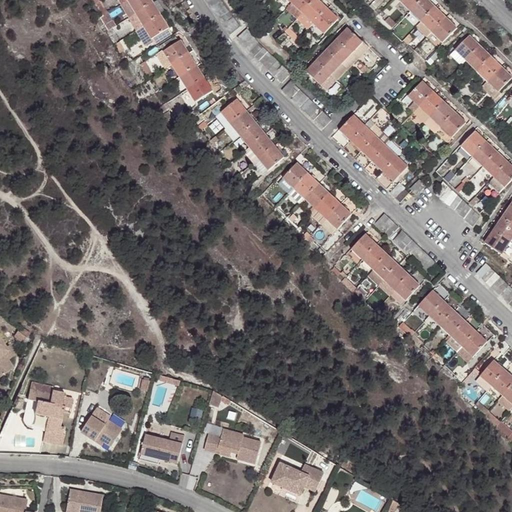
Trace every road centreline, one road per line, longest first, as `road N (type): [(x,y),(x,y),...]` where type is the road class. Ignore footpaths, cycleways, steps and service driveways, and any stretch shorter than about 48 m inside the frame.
road 1 (residential): [(322,139),(511,322)]
road 2 (residential): [(0,462),(138,480),(216,511)]
road 3 (residential): [(195,0),(322,139)]
road 4 (residential): [(322,139),(399,63),(357,24)]
